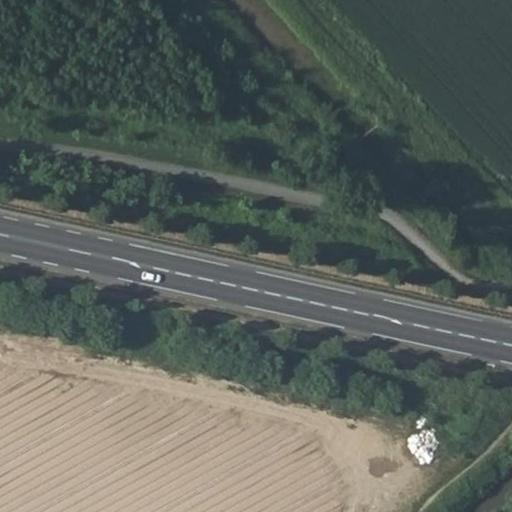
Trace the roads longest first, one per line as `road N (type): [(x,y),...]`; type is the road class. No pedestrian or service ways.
road 1 (secondary): [(508,344),(0,233)]
road 2 (track): [(422,511),(511,421)]
